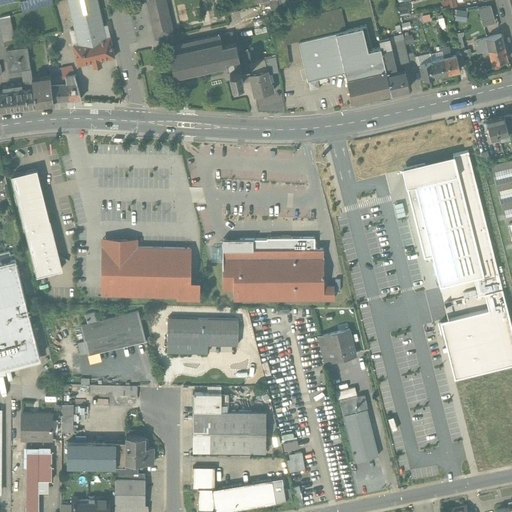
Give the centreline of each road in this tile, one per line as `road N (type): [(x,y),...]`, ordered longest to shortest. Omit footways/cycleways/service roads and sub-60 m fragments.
road 1 (primary): [(138,121),(300,130),(511,87)]
road 2 (residential): [(511,475),(342,511)]
road 3 (primary): [(0,128),(138,121)]
road 4 (residential): [(138,121),(113,0)]
